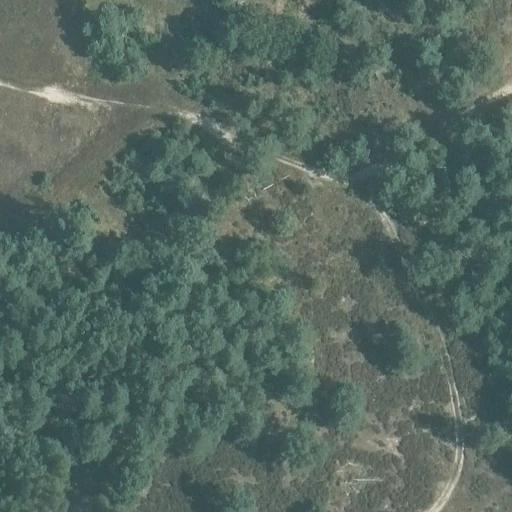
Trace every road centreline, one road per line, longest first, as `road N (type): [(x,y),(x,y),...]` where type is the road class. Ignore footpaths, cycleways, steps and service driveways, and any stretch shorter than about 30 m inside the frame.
road 1 (track): [(0,76),(175,117)]
road 2 (track): [(368,188),(392,164),(511,88)]
